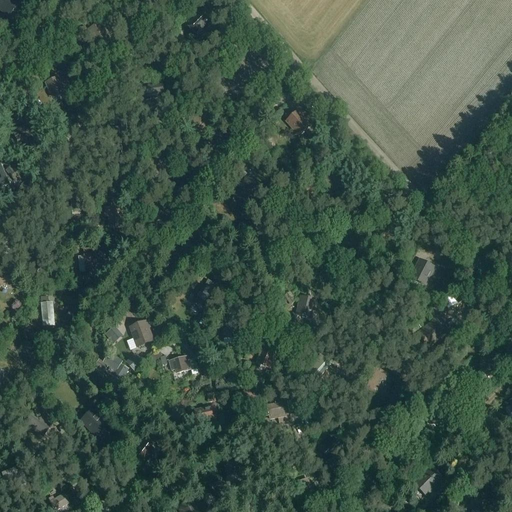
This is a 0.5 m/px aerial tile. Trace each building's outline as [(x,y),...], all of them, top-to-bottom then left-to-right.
[(14,10),(19,3),(15,0),(0,0),(0,8),(2,10),(1,11),(8,17),(14,10)] [(197,36),(211,22),(214,20),(202,8),(186,25),(197,36)] [(97,44),(107,39),(100,25),(90,31),(97,44)] [(88,74),(82,76),(84,85),(90,83),(88,74)] [(63,91),(68,89),(64,79),(59,82),(58,80),(47,84),(53,98),(64,93),(63,91)] [(144,101),(161,99),(158,82),(152,83),(153,87),(142,89),(144,101)] [(311,127),(307,122),(298,112),(287,122),(299,137),(311,127)] [(194,135),(206,134),(206,117),(189,117),(189,123),(194,123),(194,135)] [(110,130),(111,141),(127,140),(126,124),(121,125),(122,129),(110,130)] [(28,126),(13,133),(18,143),(22,141),(28,153),(38,148),(33,136),(28,126)] [(169,174),(163,155),(149,159),(151,164),(154,178),(169,174)] [(336,192),(341,183),(326,175),(321,184),(336,192)] [(258,196),(262,188),(247,180),(238,197),(252,204),(256,195),(258,196)] [(72,215),(81,214),(81,193),(72,193),(72,215)] [(108,218),(108,230),(125,229),(124,208),(105,208),(105,218),(108,218)] [(375,246),(363,230),(346,244),(358,259),(375,246)] [(185,268),(186,267),(198,254),(188,244),(175,259),(185,268)] [(102,261),(96,262),(95,254),(85,255),(85,252),(78,252),(79,259),(84,259),(85,269),(79,270),(80,274),(85,273),(86,274),(97,273),(103,272),(102,261)] [(269,273),(281,269),(276,255),(264,259),(269,273)] [(352,265),(361,274),(368,268),(359,259),(352,265)] [(326,272),(334,276),(339,278),(340,275),(341,273),(337,271),(340,265),(331,261),(329,267),(326,272)] [(423,261),(414,279),(428,286),(437,268),(423,261)] [(0,287),(14,283),(11,271),(0,274),(0,287)] [(192,305),(204,312),(215,294),(202,287),(192,305)] [(312,314),(315,300),(300,297),(295,315),(311,319),(312,314)] [(53,303),(49,303),(48,298),(41,299),(41,304),(43,328),(55,327),(53,303)] [(224,339),(237,338),(236,321),(223,322),(224,339)] [(136,348),(152,342),(146,324),(131,330),(136,341),(134,342),(136,348)] [(435,342),(443,336),(433,324),(419,335),(428,347),(430,346),(431,347),(436,343),(435,342)] [(158,337),(165,330),(159,325),(152,331),(158,337)] [(282,349),(265,344),(256,365),(273,371),(282,349)] [(99,360),(92,371),(103,377),(105,373),(108,367),(111,368),(117,371),(113,378),(121,383),(129,370),(121,365),(123,361),(110,353),(108,357),(103,363),(99,360)] [(136,354),(126,364),(134,372),(144,362),(136,354)] [(311,372),(306,377),(318,388),(323,383),(318,379),(326,370),(330,365),(329,364),(321,357),(317,361),(319,363),(311,372)] [(195,360),(194,360),(188,361),(187,358),(170,363),(172,371),(176,370),(177,375),(191,371),(193,379),(200,377),(195,360)] [(498,374),(499,361),(480,360),(480,373),(498,374)] [(461,377),(466,372),(462,368),(457,373),(461,377)] [(385,382),(388,374),(374,369),(366,390),(376,394),(381,380),(385,382)] [(253,407),(264,399),(257,390),(253,393),(249,388),(243,393),(253,407)] [(448,399),(452,401),(453,402),(457,394),(451,392),(450,394),(448,399)] [(207,395),(208,404),(216,403),(216,394),(207,395)] [(270,420),(278,419),(279,425),(291,423),(289,413),(293,412),(292,407),(288,408),(287,403),(267,407),(270,420)] [(215,407),(194,411),(197,425),(218,421),(215,407)] [(95,438),(107,426),(93,410),(80,422),(95,438)] [(42,436),(51,423),(43,418),(44,416),(37,411),(27,425),(42,436)] [(442,426),(443,414),(428,413),(427,425),(442,426)] [(149,459),(155,451),(151,448),(153,445),(146,439),(144,443),(142,442),(132,454),(145,464),(146,465),(150,460),(149,459)] [(322,444),(318,448),(329,460),(339,451),(341,453),(346,449),(343,445),(341,447),(333,439),(325,447),(322,444)] [(237,467),(240,466),(239,462),(224,463),(226,477),(238,475),(237,467)] [(21,466),(3,473),(7,484),(18,480),(20,485),(27,482),(21,466)] [(431,469),(416,483),(414,486),(425,497),(442,480),(431,469)] [(372,497),(382,488),(368,473),(358,483),(372,497)] [(307,482),(293,487),(301,505),(314,500),(307,482)] [(52,497),(48,499),(54,511),(55,511),(70,504),(65,495),(54,500),(52,497)] [(201,511),(194,498),(177,508),(179,511),(201,511)] [(482,511),(484,503),(471,500),(468,510),(472,511),(471,511),(482,511)]
